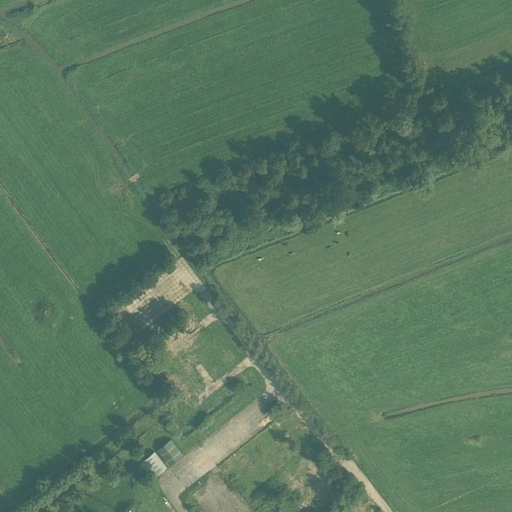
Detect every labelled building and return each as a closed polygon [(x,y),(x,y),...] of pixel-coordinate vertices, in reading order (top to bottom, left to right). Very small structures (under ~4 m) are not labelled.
[(188,330),(201,320),(194,311),(180,321),(188,330)] [(207,390),(189,365),(204,354),(193,338),(161,360),(190,402),(207,390)] [(224,430),(200,448),(222,473),(244,457),(224,430)] [(282,430),(256,450),(285,488),(312,466),(282,430)] [(183,455),(171,439),(157,449),(169,465),(183,455)] [(155,451),(142,461),(154,476),(167,466),(155,451)] [(263,511),(245,489),(222,505),(227,511),(263,511)] [(380,511),(373,503),(361,511),(380,511)]
